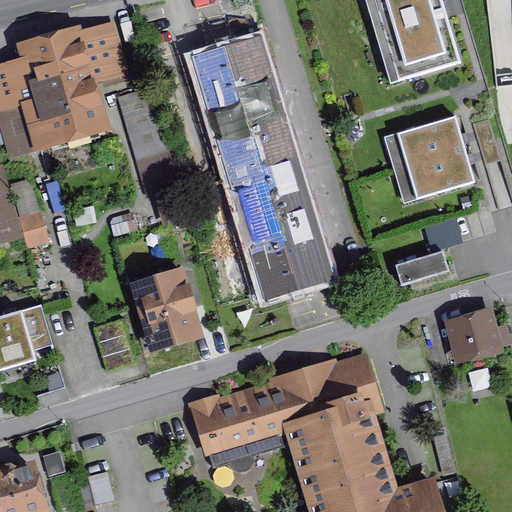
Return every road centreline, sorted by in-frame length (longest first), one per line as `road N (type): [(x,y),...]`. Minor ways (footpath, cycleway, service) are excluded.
road 1 (residential): [(511,282),(0,432)]
road 2 (residential): [(273,0),(350,264)]
